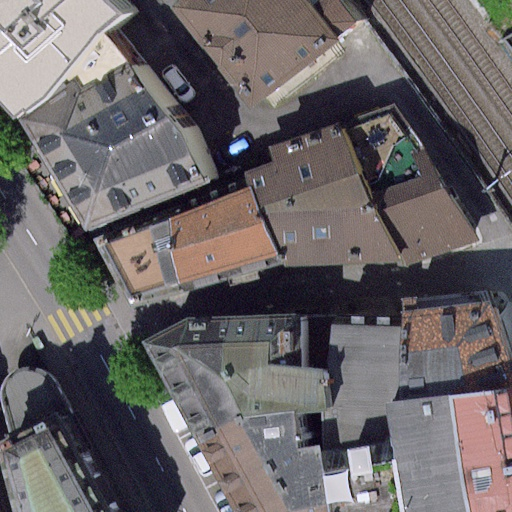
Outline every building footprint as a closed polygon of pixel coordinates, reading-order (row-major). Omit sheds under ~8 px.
[(0,0),(0,86),(29,118),(113,31),(127,17),(112,0),(0,0)] [(312,0),(187,0),(178,8),(256,106),(342,37),(312,0)] [(113,31),(29,118),(99,224),(217,179),(196,124),(113,31)] [(253,169),(260,188),(285,258),(371,258),(465,245),(430,184),(379,205),(346,129),(253,169)] [(260,188),(182,218),(195,286),(285,258),(260,188)] [(195,286),(182,218),(104,242),(132,306),(195,286)] [(511,298),(418,307),(419,314),(434,398),(480,397),(511,392),(511,298)] [(164,334),(217,435),(267,406),(350,392),(337,311),(200,328),(164,334)] [(434,398),(419,314),(337,311),(350,392),(357,433),(417,427),(413,400),(434,398)] [(248,511),(368,511),(350,392),(267,406),(217,435),(248,511)] [(511,511),(511,392),(480,397),(495,511),(511,511)] [(495,511),(480,397),(434,398),(413,400),(417,427),(430,511),(495,511)] [(122,511),(68,416),(8,439),(27,511),(122,511)] [(430,511),(417,427),(357,433),(368,511),(430,511)]
